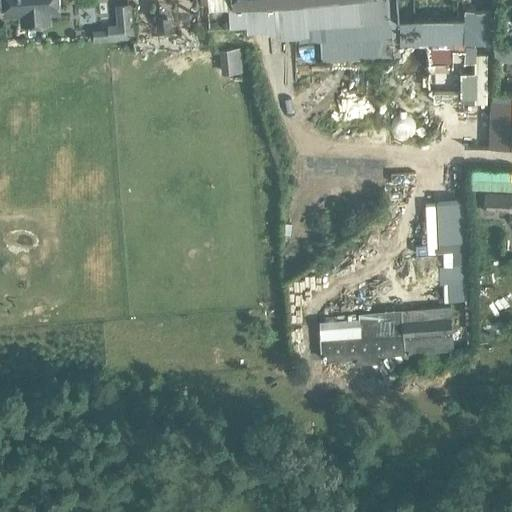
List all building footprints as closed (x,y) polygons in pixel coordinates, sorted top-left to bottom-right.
[(23,22),(49,20),(48,11),(58,11),(57,0),(3,0),(5,14),(22,13),(23,22)] [(511,204),(511,205),(511,199),(511,194),(485,192),(486,212),(509,214),(509,222),(511,222),(511,204)] [(394,244),(394,253),(433,254),(433,245),(394,244)] [(316,349),(358,346),(358,334),(315,336),(316,349)] [(351,367),(317,369),(317,383),(352,381),(351,367)]
